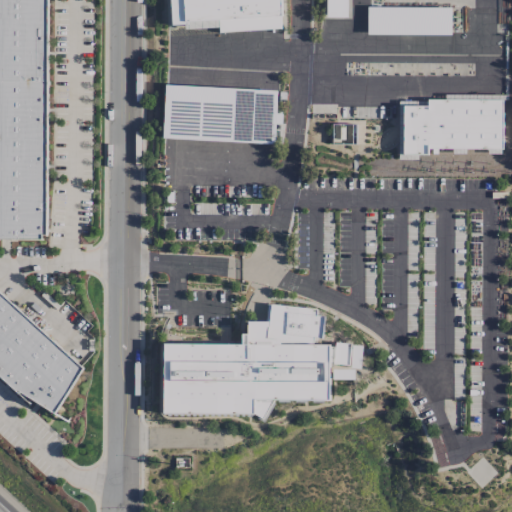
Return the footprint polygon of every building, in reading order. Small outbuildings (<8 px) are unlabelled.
[(43,240),(0,240),(0,0),(47,0),(47,235),(43,235),(43,240)] [(170,0),(172,25),(188,24),(188,21),(219,20),(219,32),(282,29),(281,0),(170,0)] [(347,0),(327,0),(327,17),(348,18),(347,0)] [(452,7),(368,7),(368,34),(451,35),(452,7)] [(163,138),(275,144),(277,90),(165,85),(163,138)] [(334,142),(356,143),(356,124),(334,124),(334,142)] [(82,369),(0,293),(0,376),(19,394),(56,413),(82,369)] [(165,343),(164,413),(254,414),(254,398),(329,400),(330,345),(313,344),(314,338),(324,338),(324,316),(316,316),(317,307),(267,306),(266,322),(248,321),(248,335),(243,335),(242,345),(165,343)] [(255,400),(255,416),(270,415),(269,400),(255,400)]
